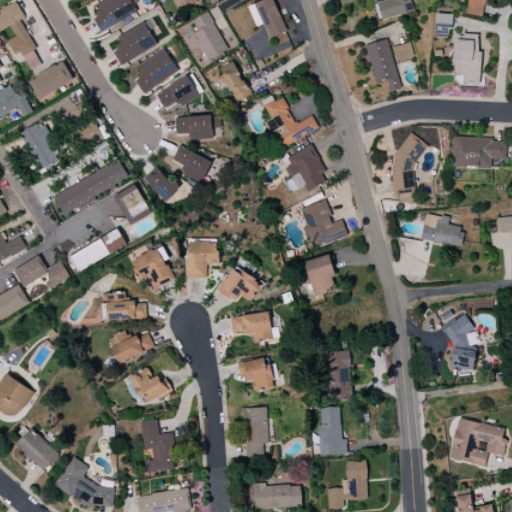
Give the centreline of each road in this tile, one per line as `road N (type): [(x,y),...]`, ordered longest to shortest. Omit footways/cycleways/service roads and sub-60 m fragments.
road 1 (tertiary): [(309,0),(393,296),(414,511)]
road 2 (residential): [(190,325),(209,388),(219,511)]
road 3 (residential): [(349,133),(416,113),(511,114)]
road 4 (residential): [(47,0),(104,95),(141,134)]
